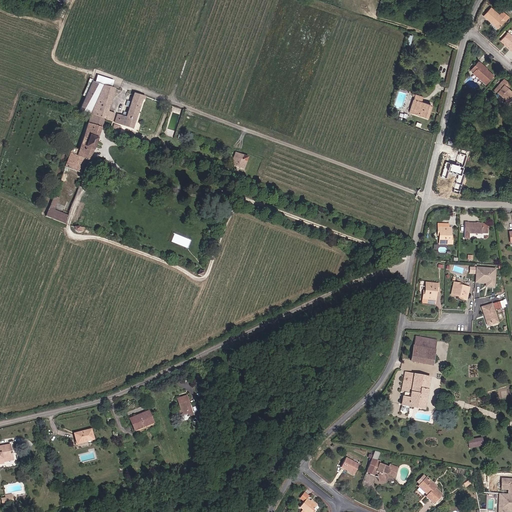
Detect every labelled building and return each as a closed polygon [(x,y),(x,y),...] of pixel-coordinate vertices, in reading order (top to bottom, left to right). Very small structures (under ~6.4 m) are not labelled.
[(498,29),(508,17),(502,12),(499,16),(490,8),(483,16),(498,29)] [(511,36),(507,32),(500,41),(504,44),(503,45),(511,52),(511,36)] [(493,76),(486,69),(485,70),(480,65),(482,64),(478,61),(470,70),(473,72),(472,73),(485,85),(493,76)] [(506,87),(509,84),(504,79),(494,90),(506,100),(504,103),(511,109),(511,107),(511,100),(509,97),(511,93),(511,92),(507,88),(506,87)] [(104,85),(92,82),(79,111),(81,111),(85,113),(91,114),(104,85)] [(108,111),(115,89),(105,86),(104,85),(91,114),(104,119),(112,121),(114,113),(108,111)] [(427,118),(431,105),(421,101),(422,97),(415,94),(409,112),(427,118)] [(133,129),(142,100),(144,100),(145,96),(142,95),(141,97),(133,95),(126,117),(117,114),(116,118),(119,119),(117,124),(133,129)] [(83,174),(104,119),(91,114),(81,144),(79,150),(77,155),(70,153),(65,166),(83,174)] [(244,169),(248,157),(236,152),(231,164),(244,169)] [(54,210),(59,198),(53,196),(49,208),(54,210)] [(65,224),(68,216),(54,210),(49,208),(45,216),(65,224)] [(487,233),(488,224),(482,224),(464,223),(464,233),(482,233),(487,233)] [(448,228),(448,224),(437,224),(437,228),(437,232),(439,232),(439,235),(438,244),(451,244),(451,239),(450,239),(450,236),(450,228),(448,228)] [(485,287),(496,288),(497,267),(470,266),(470,273),(475,274),(475,282),(485,283),(485,287)] [(436,291),(438,292),(439,283),(425,282),(424,294),(423,294),(422,302),(435,304),(436,291)] [(466,300),(469,287),(460,285),(458,285),(458,283),(454,282),(451,295),(459,297),(462,297),(461,299),(466,300)] [(502,308),(500,302),(494,304),(495,310),(502,308)] [(497,321),(492,305),(481,308),(487,325),(497,321)] [(432,365),(436,340),(415,336),(411,361),(432,365)] [(424,409),(430,377),(405,373),(401,391),(404,392),(401,405),(409,406),(424,409)] [(192,415),(187,396),(176,399),(179,407),(177,408),(180,416),(187,413),(188,416),(192,415)] [(153,423),(148,411),(129,419),(134,430),(153,423)] [(93,439),(91,429),(74,434),(76,443),(93,439)] [(482,446),(481,437),(467,440),(469,448),(482,446)] [(2,461),(12,459),(10,445),(0,446),(0,463),(3,463),(2,461)] [(353,474),(358,464),(345,458),(340,467),(353,474)] [(394,477),(397,468),(389,465),(388,467),(380,463),(380,462),(371,458),(367,468),(377,472),(376,476),(375,478),(378,484),(385,483),(387,479),(386,476),(388,475),(394,477)] [(157,473),(155,465),(146,468),(149,475),(146,477),(147,479),(154,477),(153,474),(157,473)] [(441,495),(434,488),(436,486),(426,477),(417,486),(425,493),(427,494),(427,495),(425,497),(432,503),(441,495)] [(508,494),(511,494),(511,479),(502,479),(501,489),(508,490),(508,494)] [(311,511),(316,506),(306,499),(308,496),(304,493),(300,499),(303,502),(299,507),(303,510),(305,511),(311,511)] [(12,501),(11,494),(5,495),(5,497),(0,498),(1,503),(12,501)] [(511,511),(511,499),(499,499),(498,511),(503,511),(504,511),(511,511)]
